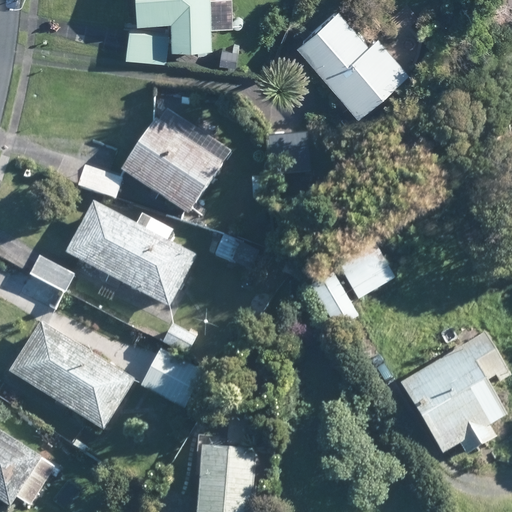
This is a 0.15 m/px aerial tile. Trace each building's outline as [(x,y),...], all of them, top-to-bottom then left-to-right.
[(181,16),(182,44),(221,42),(218,0),(147,0),(148,18),(170,17),(181,16)] [(307,38),(367,111),(418,69),(387,31),(378,39),(348,4),(307,38)] [(173,38),(169,38),(135,34),(132,56),(170,60),(172,43),(173,38)] [(199,122),(195,127),(190,135),(163,118),(129,170),(187,207),(197,214),(231,162),(211,149),(220,136),(199,122)] [(272,135),(277,175),(299,172),(294,132),(272,135)] [(24,167),(21,182),(32,185),(36,170),(24,167)] [(125,180),(88,169),(82,189),(119,201),(125,180)] [(176,239),(178,236),(182,229),(150,212),(144,223),(101,200),(73,253),(88,261),(178,308),(206,254),(193,247),(176,239)] [(264,249),(230,234),(222,253),(255,268),(264,249)] [(353,303),(358,300),(391,281),(369,244),(331,267),(353,303)] [(38,275),(69,291),(71,292),(80,276),(47,258),(38,275)] [(334,330),(355,318),(327,271),(302,286),(330,333),(334,330)] [(124,410),(141,382),(143,379),(49,321),(46,325),(17,372),(107,428),(111,430),(121,414),(124,410)] [(170,342),(194,355),(204,337),(180,324),(170,342)] [(364,384),(368,381),(377,376),(345,325),(335,331),(332,333),(364,384)] [(463,457),(485,444),(490,441),(483,429),(501,419),(481,384),(488,379),(492,387),(503,381),(477,338),(426,368),(398,385),(392,389),(433,459),(441,455),(453,447),(460,459),(463,457)] [(152,389),(189,408),(209,371),(166,348),(165,352),(146,386),(149,386),(152,389)] [(40,451),(23,439),(0,425),(0,494),(2,496),(17,506),(49,456),(40,451)] [(259,511),(263,450),(211,446),(209,475),(206,510),(206,511),(259,511)]
